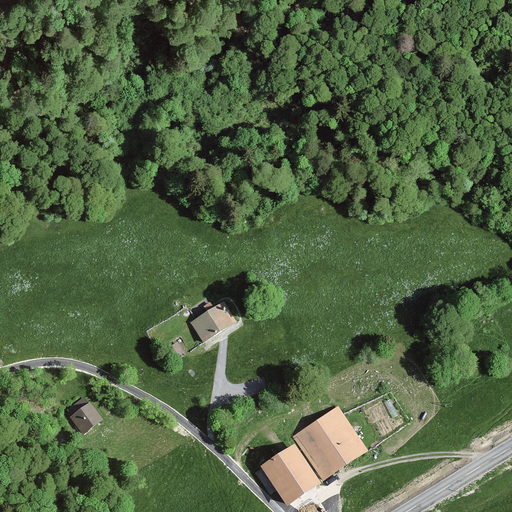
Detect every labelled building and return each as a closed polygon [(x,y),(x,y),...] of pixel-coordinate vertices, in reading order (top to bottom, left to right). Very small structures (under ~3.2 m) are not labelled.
[(191,323),(205,344),(236,323),(222,301),(191,323)] [(175,360),(185,353),(178,342),(167,349),(175,360)] [(90,401),(66,417),(78,435),(103,419),(90,401)] [(336,408),(293,436),(322,480),(365,452),(336,408)] [(288,446),(258,465),(284,507),(314,487),(288,446)]
